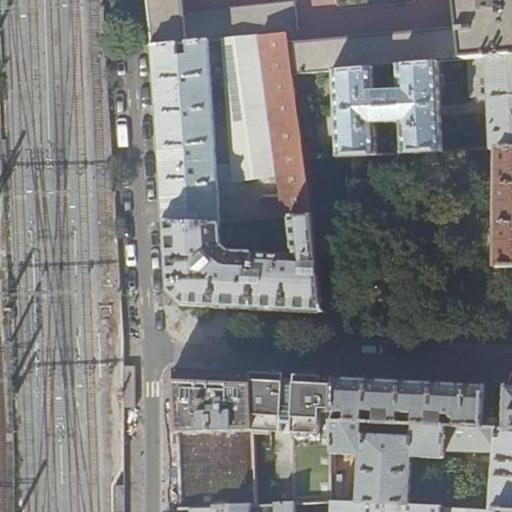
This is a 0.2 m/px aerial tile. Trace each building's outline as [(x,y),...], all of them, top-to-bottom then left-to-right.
[(179,45),(187,44),(210,42),(225,40),(288,34),(294,76),(386,68),(400,67),(438,63),(469,61),(511,56),(511,0),(148,0),(153,47),(179,45)] [(210,42),(187,44),(188,55),(180,55),(179,45),(153,47),(156,99),(162,191),(164,223),(191,223),(201,223),(221,223),(210,42)] [(511,56),(469,61),(471,96),(490,95),(492,150),(496,150),(511,149),(511,56)] [(438,63),(400,67),(401,90),(388,91),(386,68),(294,76),(306,158),(379,155),(377,124),(403,122),(405,153),(442,152),(438,63)] [(511,149),(496,150),(496,266),(506,266),(511,266),(511,149)] [(313,216),(291,218),(296,256),(231,253),(222,246),(221,223),(201,223),(201,229),(191,228),(191,223),(164,223),(169,290),(184,306),(213,307),(323,313),(320,276),(307,275),(307,265),(318,264),(313,216)] [(136,367),(125,366),(125,408),(136,408),(136,367)] [(255,432),(253,373),(214,371),(176,369),(184,509),(195,509),(235,506),(257,505),(255,432)] [(287,375),(253,373),(255,432),(294,434),(295,504),(297,503),(335,501),(335,475),(334,454),(333,421),(333,412),(335,377),(307,376),(307,381),(293,381),(287,380),(287,375)] [(408,381),(335,377),(333,412),(346,412),(346,422),(364,423),(365,411),(375,411),(375,423),(404,424),(404,419),(399,419),(399,415),(414,416),(414,425),(494,429),(494,421),(483,420),(485,384),(408,381)] [(505,421),(494,421),(494,429),(511,429),(511,386),(506,386),(505,421)] [(511,429),(494,429),(414,425),(413,435),(364,433),(364,423),(346,422),(333,421),(334,454),(362,456),(358,503),(412,505),(416,459),(445,459),(446,450),(497,453),(492,510),(500,510),(511,510),(511,429)] [(335,511),(336,501),(335,501),(297,503),(296,511),(335,511)] [(443,511),(444,507),(412,505),(358,503),(342,502),(336,501),(335,511),(443,511)] [(295,504),(257,505),(235,506),(234,511),(296,511),(297,503),(295,504)]
